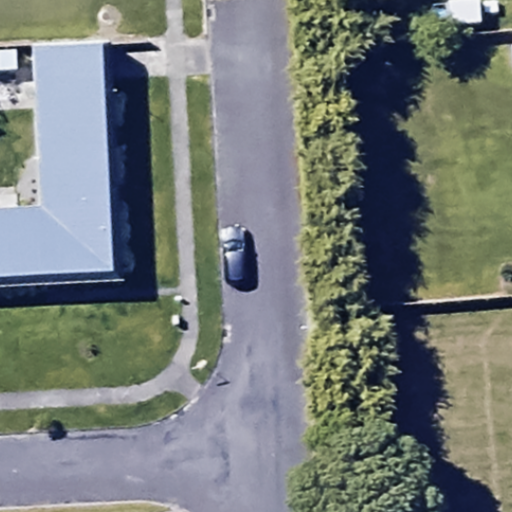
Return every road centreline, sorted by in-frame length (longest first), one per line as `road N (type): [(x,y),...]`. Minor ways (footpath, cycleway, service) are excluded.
road 1 (residential): [(270,469),(250,0)]
road 2 (residential): [(0,479),(270,469)]
